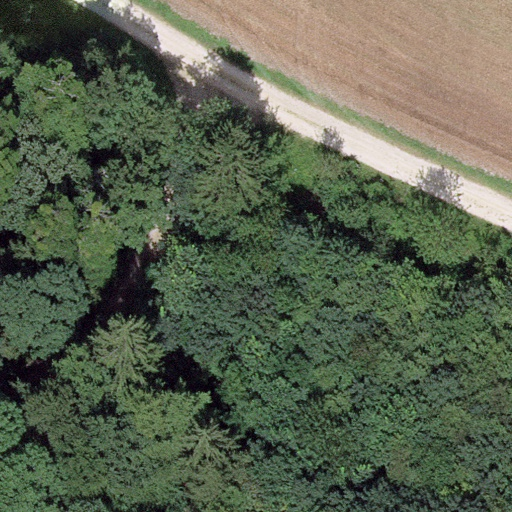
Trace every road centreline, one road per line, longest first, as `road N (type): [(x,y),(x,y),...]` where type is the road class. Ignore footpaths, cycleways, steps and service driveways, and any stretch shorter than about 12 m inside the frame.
road 1 (track): [(202,67),(168,210),(95,332),(0,410)]
road 2 (track): [(511,219),(202,67)]
road 3 (track): [(202,67),(93,0)]
